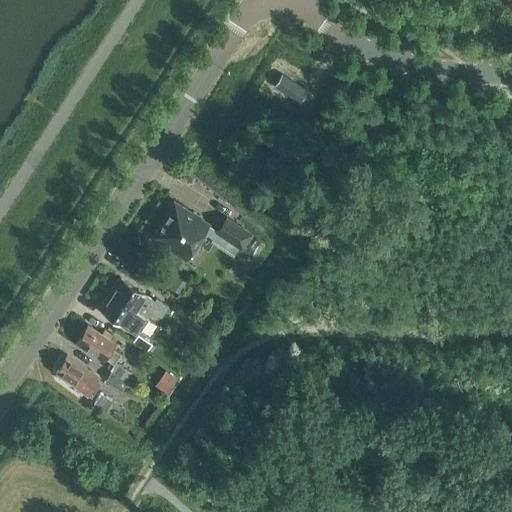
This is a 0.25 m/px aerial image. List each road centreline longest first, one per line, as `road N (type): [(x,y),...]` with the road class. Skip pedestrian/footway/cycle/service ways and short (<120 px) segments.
road 1 (unknown): [(511,329),(297,328),(257,339),(197,399),(120,511)]
road 2 (tertiary): [(0,391),(255,0)]
road 3 (tertiary): [(511,70),(395,60),(292,0)]
road 4 (unknown): [(466,72),(438,42),(349,0)]
